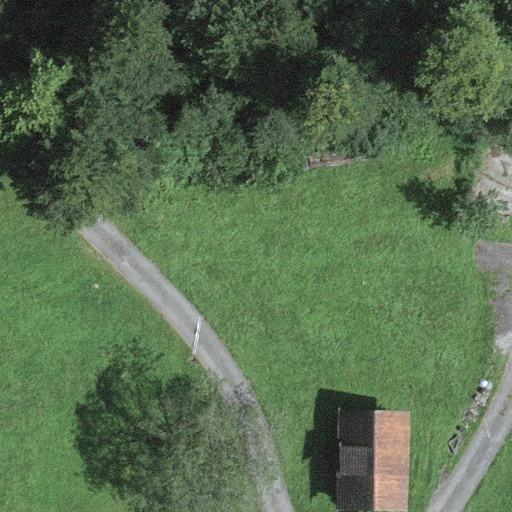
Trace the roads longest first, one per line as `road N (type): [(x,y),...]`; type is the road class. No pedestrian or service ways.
road 1 (track): [(0,86),(65,188),(183,324),(241,408),(272,511)]
road 2 (track): [(440,511),(511,366)]
